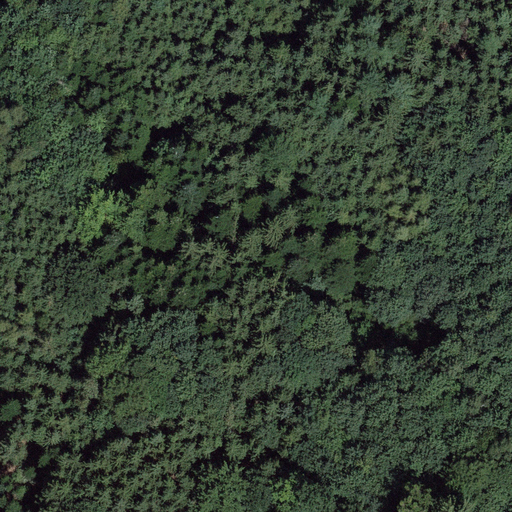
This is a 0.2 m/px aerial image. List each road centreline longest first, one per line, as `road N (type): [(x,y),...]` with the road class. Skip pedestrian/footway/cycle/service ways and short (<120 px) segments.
road 1 (track): [(511,401),(128,196),(0,5)]
road 2 (track): [(0,486),(407,343),(511,287)]
